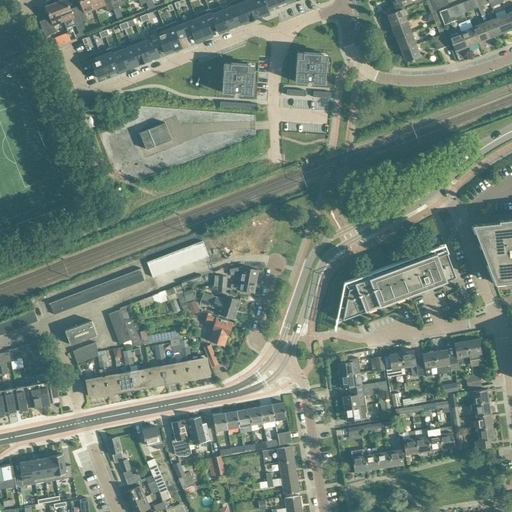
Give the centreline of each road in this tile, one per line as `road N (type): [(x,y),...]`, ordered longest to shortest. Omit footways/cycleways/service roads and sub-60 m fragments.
road 1 (residential): [(65,47),(82,90),(92,95),(253,32),(282,40)]
road 2 (tertiary): [(435,187),(320,245),(275,357)]
road 3 (tertiary): [(285,363),(322,263),(435,187)]
road 4 (residential): [(355,60),(375,76),(424,80),(511,57)]
road 5 (residential): [(323,511),(303,383),(285,363)]
road 6 (tertiary): [(81,422),(234,392)]
road 7 (residential): [(365,340),(496,320)]
